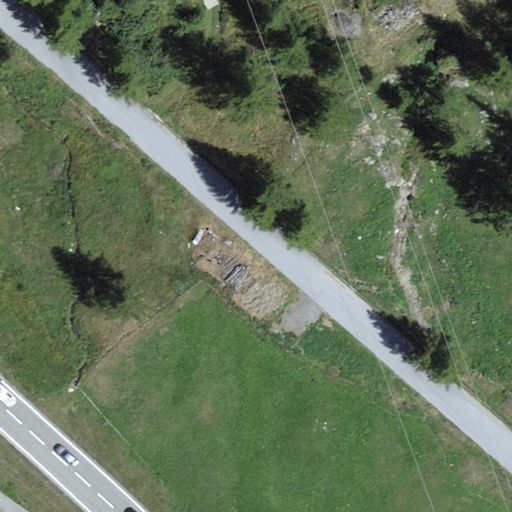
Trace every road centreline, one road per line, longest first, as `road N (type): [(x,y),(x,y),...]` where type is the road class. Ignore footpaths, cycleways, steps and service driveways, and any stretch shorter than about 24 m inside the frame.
road 1 (residential): [(511,457),(0,12)]
road 2 (primary): [(0,403),(115,511)]
